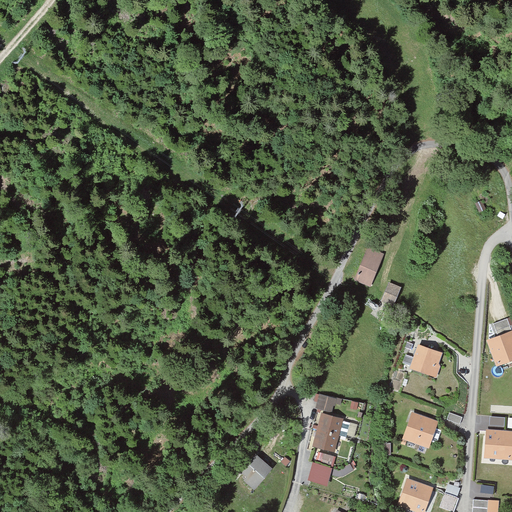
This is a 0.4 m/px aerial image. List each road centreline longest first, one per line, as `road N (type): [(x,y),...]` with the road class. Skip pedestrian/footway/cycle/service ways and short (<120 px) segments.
road 1 (residential): [(168,511),(277,399),(385,182),(408,153),(443,143),(487,155),(504,177),(511,215)]
road 2 (residential): [(511,227),(492,241),(482,273),(465,511)]
